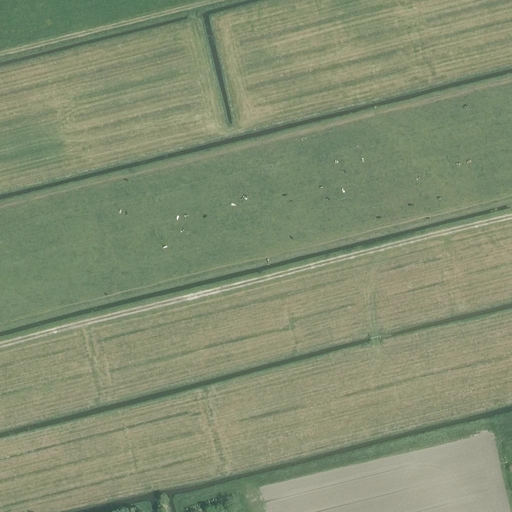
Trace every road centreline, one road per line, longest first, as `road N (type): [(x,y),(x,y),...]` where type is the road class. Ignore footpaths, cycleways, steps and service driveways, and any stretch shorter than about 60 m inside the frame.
road 1 (track): [(0,207),(511,79)]
road 2 (track): [(0,345),(511,217)]
road 3 (track): [(0,56),(221,0)]
road 4 (track): [(311,468),(180,501),(183,511)]
